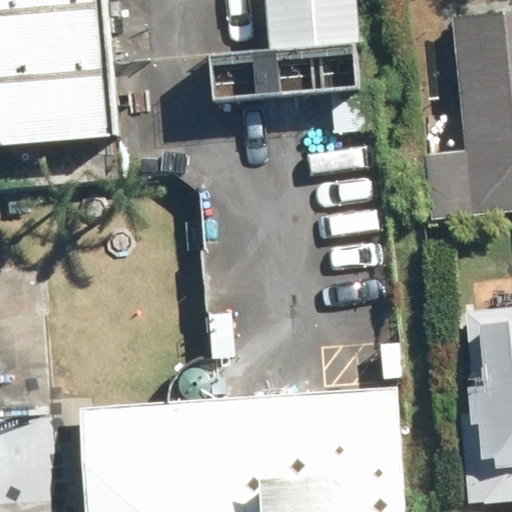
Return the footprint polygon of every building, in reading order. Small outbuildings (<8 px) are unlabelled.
[(0,0),(0,144),(115,135),(103,0),(0,0)] [(280,0),(284,49),(224,54),(227,95),(336,87),(340,137),(392,133),(388,82),(374,83),(370,40),(367,0),(280,0)] [(465,150),(424,155),(430,219),(511,211),(511,13),(450,20),(465,150)] [(460,410),(467,504),(511,500),(511,305),(463,310),(471,409),(460,410)] [(409,511),(401,385),(81,409),(88,511),(409,511)]
